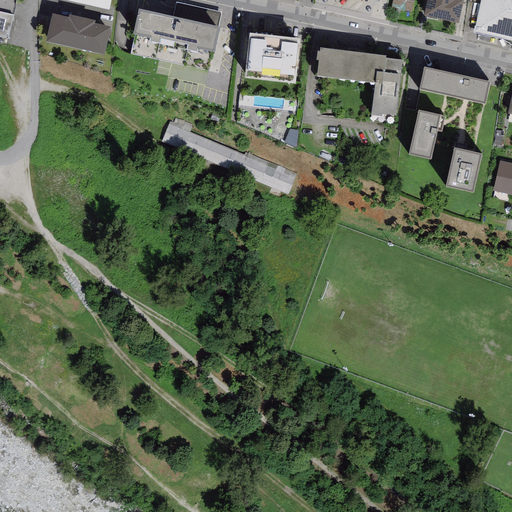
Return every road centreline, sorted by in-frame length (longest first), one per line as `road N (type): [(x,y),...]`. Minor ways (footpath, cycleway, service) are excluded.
road 1 (track): [(379,511),(87,264),(52,244),(16,153)]
road 2 (track): [(418,511),(263,385),(119,294)]
road 3 (tertiary): [(244,0),(511,59)]
road 4 (track): [(112,344),(199,426),(314,511)]
road 5 (track): [(235,185),(182,163),(95,102),(34,84)]
